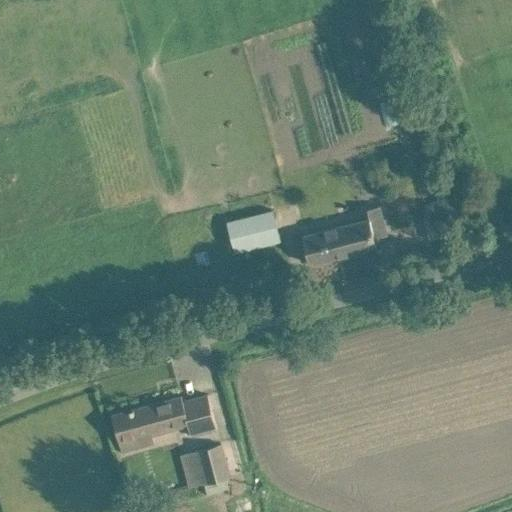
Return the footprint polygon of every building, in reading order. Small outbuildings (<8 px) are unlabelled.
[(407,91),(397,94),(403,118),(413,116),(407,91)] [(446,234),(438,198),(423,203),(426,215),(423,215),(428,238),(446,234)] [(367,208),(369,217),(303,234),(310,263),(377,246),(375,237),(387,234),(380,205),(367,208)] [(273,208),(227,220),(235,252),(281,240),(273,208)] [(208,393),(183,400),(182,395),(134,408),(133,407),(130,408),(130,409),(113,413),(126,458),(127,458),(125,452),(155,443),(153,435),(188,425),(191,436),(218,429),(208,393)] [(231,476),(222,442),(180,453),(189,487),(204,483),(207,494),(230,488),(227,477),(231,476)] [(256,511),(266,511),(262,495),(252,498),(256,511)]
